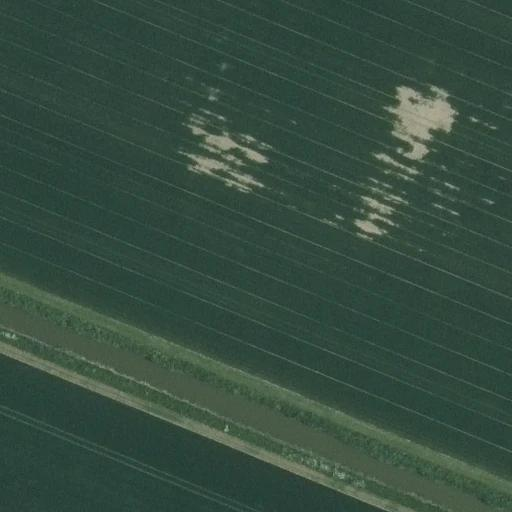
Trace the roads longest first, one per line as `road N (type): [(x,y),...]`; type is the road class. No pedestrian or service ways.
road 1 (track): [(511,491),(0,279)]
road 2 (track): [(0,346),(402,511)]
